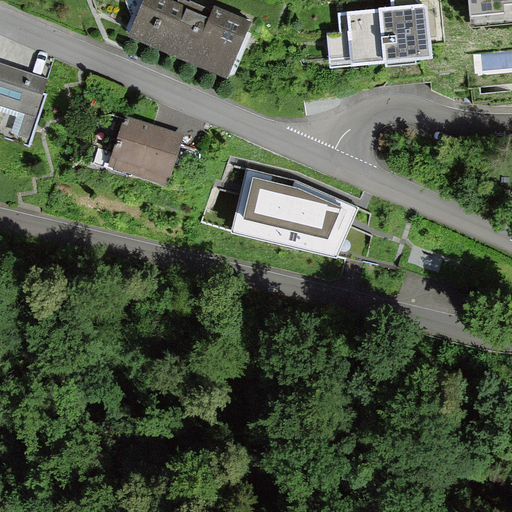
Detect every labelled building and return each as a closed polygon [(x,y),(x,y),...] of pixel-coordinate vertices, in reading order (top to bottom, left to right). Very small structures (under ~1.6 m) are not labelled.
[(218,26),(158,0),(148,0),(131,37),(229,81),(253,27),(224,14),(218,26)] [(511,0),(468,0),(471,33),(511,29),(511,0)] [(429,9),(338,15),(339,34),(327,35),(330,74),(433,67),(429,9)] [(54,78),(0,59),(0,109),(39,122),(54,78)] [(181,129),(124,114),(112,161),(168,176),(181,129)] [(244,190),(235,217),(318,245),(330,206),(302,197),(305,189),(258,173),(252,192),(244,190)]
